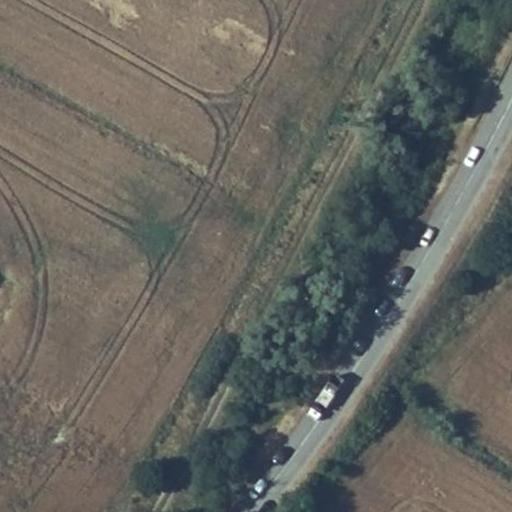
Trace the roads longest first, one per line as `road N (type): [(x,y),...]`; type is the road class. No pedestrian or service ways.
road 1 (track): [(425,0),(366,128),(149,511)]
road 2 (tertiary): [(244,511),(336,400),(458,201),(511,95)]
road 3 (track): [(329,511),(511,287)]
